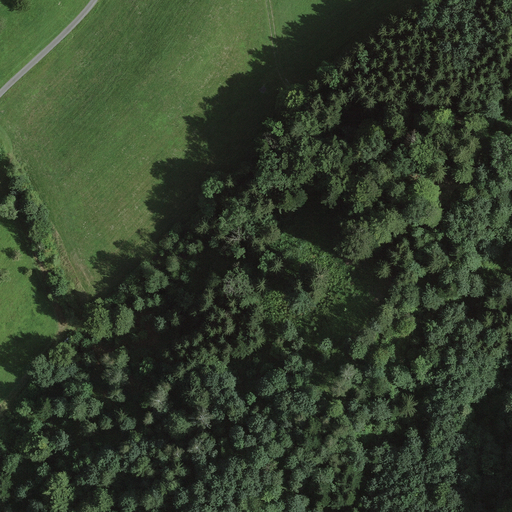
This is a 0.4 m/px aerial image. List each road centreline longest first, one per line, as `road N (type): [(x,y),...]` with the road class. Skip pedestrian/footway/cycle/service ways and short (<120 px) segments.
road 1 (track): [(268,0),(289,89),(314,111),(409,109),(452,117),(474,128),(476,151),(390,318),(289,456)]
road 2 (track): [(511,366),(475,437),(418,511)]
road 3 (track): [(94,0),(0,89)]
